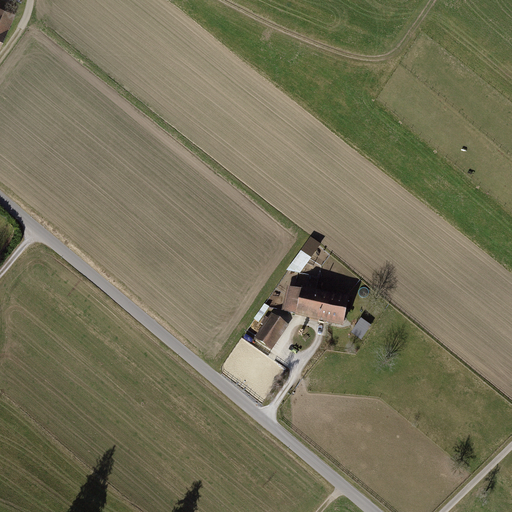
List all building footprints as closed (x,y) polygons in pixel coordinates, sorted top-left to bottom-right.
[(0,45),(13,17),(0,10),(0,45)] [(300,275),(322,245),(311,237),(289,268),(300,275)] [(293,322),(341,331),(347,302),(287,290),(282,315),(294,317),(293,322)] [(255,341),(272,352),(286,329),(269,318),(255,341)] [(361,318),(352,333),(363,339),(372,325),(361,318)]
